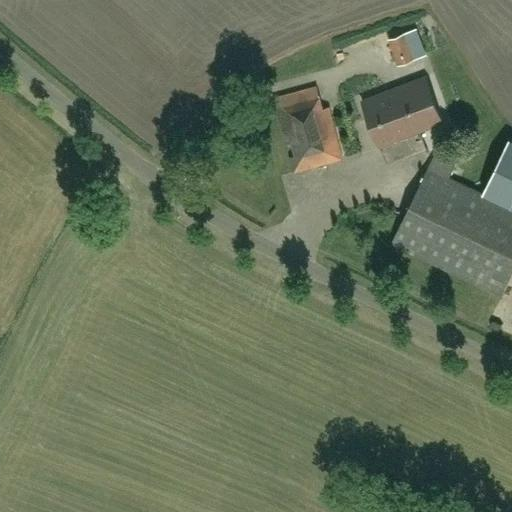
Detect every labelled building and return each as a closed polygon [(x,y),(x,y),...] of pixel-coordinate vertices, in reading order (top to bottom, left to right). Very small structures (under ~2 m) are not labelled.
[(405,33),(388,39),(398,65),(415,59),(405,33)] [(394,88),(411,135),(443,123),(426,76),(394,88)] [(294,172),(343,159),(329,107),(322,109),(316,87),(273,98),(294,172)] [(379,146),(411,135),(394,88),(362,100),(379,146)] [(511,135),(485,190),(511,203),(511,135)] [(500,296),(511,271),(511,208),(449,177),(455,165),(435,155),(392,243),(500,296)]
